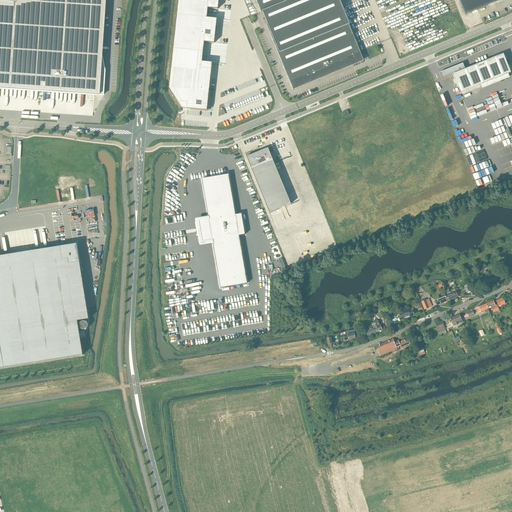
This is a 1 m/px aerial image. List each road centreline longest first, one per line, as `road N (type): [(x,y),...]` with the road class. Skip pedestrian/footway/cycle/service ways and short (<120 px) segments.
road 1 (tertiary): [(284,111),(511,18)]
road 2 (unclassified): [(295,358),(379,341),(511,284)]
road 3 (tertiary): [(143,132),(220,136),(284,111)]
road 4 (tertiary): [(149,0),(135,132)]
road 5 (tertiary): [(143,132),(155,0)]
road 6 (tertiary): [(130,354),(136,225)]
